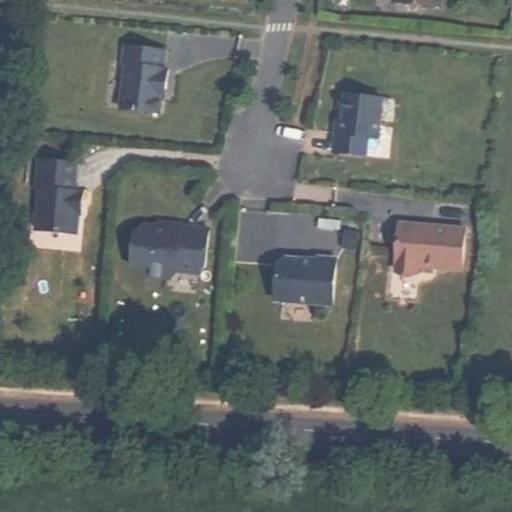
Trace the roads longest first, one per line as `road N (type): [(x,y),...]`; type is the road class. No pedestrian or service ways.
road 1 (tertiary): [(0,413),(511,443)]
road 2 (residential): [(286,0),(257,164)]
